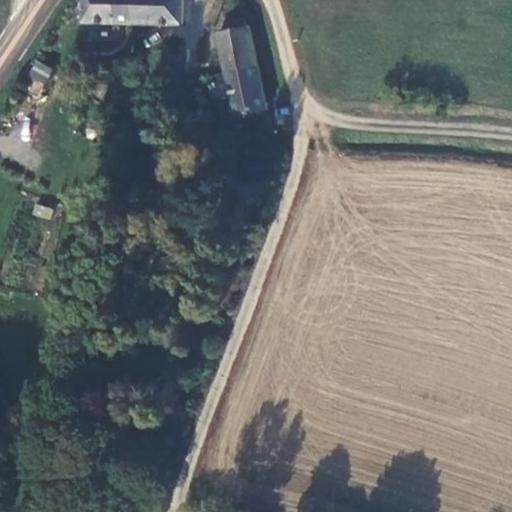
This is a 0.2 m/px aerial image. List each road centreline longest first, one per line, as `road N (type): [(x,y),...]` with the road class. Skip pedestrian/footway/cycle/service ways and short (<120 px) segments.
road 1 (unclassified): [(295,100),(299,150),(230,350)]
road 2 (unclassified): [(295,100),(363,124),(511,134)]
